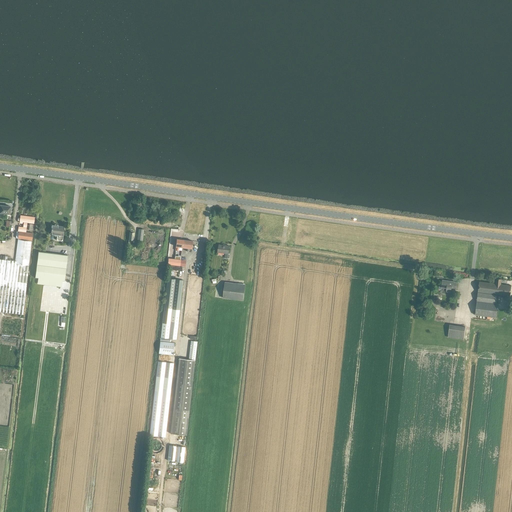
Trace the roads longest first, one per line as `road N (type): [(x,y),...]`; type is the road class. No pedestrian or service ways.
road 1 (secondary): [(0,166),(511,237)]
road 2 (track): [(468,318),(450,511)]
